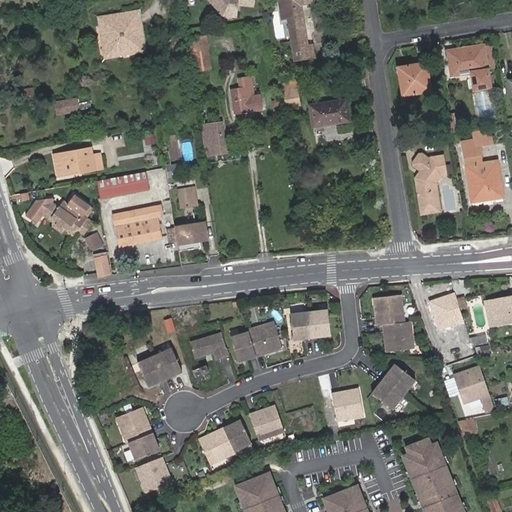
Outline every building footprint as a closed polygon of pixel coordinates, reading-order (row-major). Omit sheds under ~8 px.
[(211,0),(213,3),(215,1),(223,10),(235,8),(233,0),(211,0)] [(288,17),(294,61),(315,58),(313,44),(308,44),(302,4),(325,0),(278,0),(281,18),(288,17)] [(223,10),(215,1),(213,3),(223,14),(235,12),(235,8),(223,10)] [(138,10),(124,12),(126,20),(131,20),(132,24),(141,23),(138,10)] [(126,20),(124,12),(98,17),(105,58),(145,51),(141,23),(132,24),(131,20),(126,20)] [(187,39),(192,71),(210,68),(206,36),(187,39)] [(490,43),(483,44),(487,67),(494,66),(490,43)] [(487,67),(483,44),(447,50),(451,76),(470,73),(474,92),(482,91),(482,89),(491,88),(488,75),(487,67)] [(423,83),(430,82),(427,62),(397,66),(402,96),(425,92),(423,83)] [(232,93),(234,110),(247,108),(247,111),(261,109),(260,95),(254,95),(251,77),(239,79),(240,87),(241,92),(232,93)] [(432,91),(430,82),(423,83),(425,92),(432,91)] [(297,90),(282,92),(285,107),(300,104),(297,90)] [(56,102),(58,114),(78,110),(76,99),(56,102)] [(272,101),(275,117),(282,116),(279,100),(272,101)] [(309,105),(312,126),(350,120),(346,100),(309,105)] [(450,114),(453,134),(462,132),(458,113),(450,114)] [(214,125),(214,123),(202,125),(207,155),(226,152),(221,124),(214,125)] [(462,141),(471,202),(504,197),(497,160),(482,162),(480,154),(482,154),(481,145),(492,143),(490,129),(473,132),(474,139),(462,141)] [(153,133),(142,135),(147,166),(158,164),(153,133)] [(54,154),(55,162),(58,162),(59,173),(84,169),(84,171),(103,168),(101,153),(92,154),(91,148),(54,154)] [(421,215),(441,212),(436,183),(441,177),(440,167),(445,166),(444,155),(430,156),(429,159),(422,153),(419,154),(412,163),(413,166),(420,171),(422,173),(418,177),(415,178),(417,192),(419,192),(419,197),(418,197),(421,215)] [(58,162),(55,162),(57,177),(84,171),(84,169),(59,173),(58,162)] [(99,197),(149,189),(146,172),(96,180),(99,197)] [(190,199),(196,198),(195,187),(178,190),(181,206),(192,205),(190,199)] [(53,198),(37,201),(26,216),(37,224),(43,216),(45,213),(58,222),(56,225),(61,229),(63,226),(75,235),(78,231),(84,236),(92,224),(83,216),(90,206),(74,195),(67,204),(63,202),(59,208),(52,203),(55,200),(53,198)] [(112,214),(118,247),(162,238),(158,217),(163,216),(162,205),(112,214)] [(45,213),(43,216),(56,225),(58,222),(45,213)] [(177,241),(179,251),(201,247),(200,240),(199,234),(207,233),(205,222),(175,227),(177,241)] [(63,226),(61,229),(73,238),(75,235),(63,226)] [(169,242),(177,241),(175,227),(167,228),(169,242)] [(102,245),(97,234),(87,239),(92,250),(102,245)] [(98,275),(109,274),(106,253),(94,254),(98,275)] [(454,293),(429,302),(439,331),(465,322),(454,293)] [(403,295),(375,298),(378,325),(384,325),(406,322),(403,295)] [(511,298),(511,299),(510,296),(486,301),(490,325),(511,320),(511,298)] [(312,338),(331,336),(328,311),(309,313),(312,338)] [(309,313),(290,315),(293,340),(312,338),(309,313)] [(256,357),(281,348),(273,322),(247,330),(248,332),(256,357)] [(406,322),(384,325),(387,352),(415,349),(413,322),(406,322)] [(248,332),(230,338),(238,362),(256,357),(248,332)] [(228,357),(221,334),(190,343),(194,359),(210,354),(210,352),(213,351),(216,360),(228,357)] [(475,344),(485,342),(484,335),(473,336),(475,344)] [(181,372),(171,349),(154,356),(164,380),(181,372)] [(154,356),(137,364),(147,388),(164,380),(154,356)] [(396,364),(384,379),(404,395),(416,380),(396,364)] [(480,364),(453,372),(464,404),(481,398),(486,412),(495,409),(480,364)] [(208,373),(205,366),(192,372),(197,383),(205,380),(203,375),(208,373)] [(384,379),(372,393),(393,409),(404,395),(384,379)] [(358,388),(331,393),(337,421),(364,415),(358,388)] [(259,441),(285,432),(275,405),(249,414),(259,441)] [(142,407),(116,418),(126,443),(128,442),(152,432),(142,407)] [(458,420),(459,435),(475,433),(473,418),(458,420)] [(235,451),(252,443),(241,420),(223,428),(235,451)] [(223,428),(199,439),(211,465),(235,453),(235,451),(223,428)] [(135,460),(159,450),(152,432),(128,442),(135,460)] [(428,441),(405,450),(408,456),(402,459),(408,473),(411,480),(418,496),(420,503),(424,511),(463,511),(460,505),(454,489),(451,482),(445,467),(442,460),(436,445),(431,447),(428,441)] [(146,493),(172,482),(162,457),(136,467),(146,493)] [(266,474),(236,486),(239,494),(237,495),(240,502),(243,509),(244,511),(283,511),(280,504),(278,497),(277,495),(274,488),(271,481),(269,482),(266,474)] [(355,488),(325,501),(328,508),(326,509),(327,511),(366,511),(366,510),(363,503),(360,495),(358,496),(355,488)]
